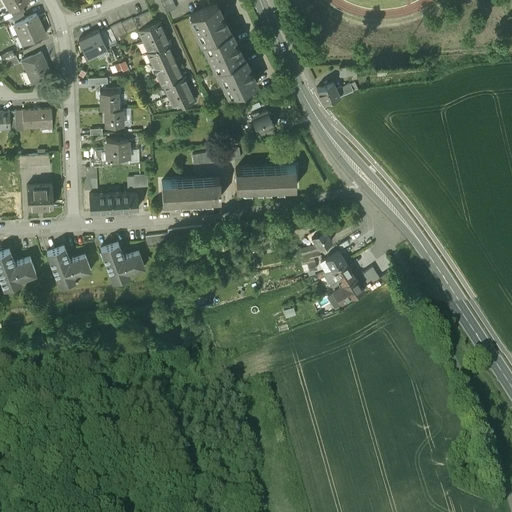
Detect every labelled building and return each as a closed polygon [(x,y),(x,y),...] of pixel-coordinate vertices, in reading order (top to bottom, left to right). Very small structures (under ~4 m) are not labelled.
[(26,0),(2,0),(10,12),(28,2),(26,0)] [(172,0),(159,0),(166,13),(177,9),(172,0)] [(231,96),(256,84),(243,57),(242,57),(229,31),(228,31),(215,4),(191,16),(195,24),(193,25),(196,31),(197,30),(201,38),(199,38),(202,44),(205,43),(208,50),(207,51),(212,61),(213,60),(219,74),(221,73),(224,82),(223,82),(226,88),(227,87),(231,96)] [(35,12),(13,23),(19,34),(23,32),(27,41),(45,33),(35,12)] [(149,12),(133,19),(138,29),(138,30),(139,30),(154,22),(149,12)] [(132,18),(121,23),(126,33),(127,34),(138,29),(133,19),(132,18)] [(154,22),(139,30),(143,40),(163,32),(161,26),(162,26),(159,20),(154,22)] [(121,22),(110,27),(111,28),(115,39),(126,33),(121,23),(121,22)] [(116,39),(115,39),(111,28),(100,33),(105,44),(116,39)] [(98,30),(78,39),(86,56),(106,47),(105,44),(100,33),(98,30)] [(163,32),(143,40),(148,51),(167,43),(168,43),(166,38),(167,38),(164,31),(163,32)] [(169,47),(167,43),(148,51),(147,52),(152,63),(173,53),(170,47),(169,47)] [(17,52),(20,59),(34,53),(31,46),(17,52)] [(40,51),(22,60),(32,82),(50,74),(40,51)] [(173,53),(152,63),(157,74),(178,64),(173,53)] [(15,54),(4,59),(7,67),(19,61),(15,54)] [(181,71),(178,64),(157,74),(162,85),(163,84),(182,76),(180,71),(181,71)] [(339,67),(340,76),(355,75),(355,66),(339,67)] [(185,75),(182,76),(163,84),(168,96),(189,87),(187,82),(188,81),(185,75)] [(317,88),(323,102),(339,96),(336,89),(333,81),(317,88)] [(336,89),(339,96),(353,90),(350,83),(336,89)] [(192,93),(189,87),(168,96),(173,107),(182,103),(183,106),(196,100),(192,92),(192,93)] [(105,108),(119,107),(118,89),(99,90),(100,108),(105,108)] [(123,125),(123,107),(119,107),(105,108),(105,126),(123,125)] [(51,108),(22,110),(23,128),(40,127),(40,129),(52,128),(51,108)] [(255,126),(258,132),(258,134),(271,128),(274,127),(266,109),(259,113),(258,111),(252,113),(253,115),(251,116),(253,122),(251,123),(253,127),(255,126)] [(252,139),(275,135),(271,128),(258,134),(258,132),(250,136),(252,139)] [(106,148),(97,149),(94,151),(94,161),(102,160),(107,160),(107,159),(128,158),(127,139),(106,140),(106,148)] [(51,164),(51,153),(23,153),(23,165),(51,164)] [(295,169),(235,172),(236,193),(296,190),(295,169)] [(85,180),(85,190),(91,190),(91,189),(97,189),(96,180),(85,180)] [(219,182),(161,184),(162,205),(220,203),(219,182)] [(26,186),(26,209),(52,208),(51,185),(26,186)] [(89,213),(138,211),(137,194),(89,196),(89,213)] [(0,200),(0,217),(15,217),(14,200),(0,200)] [(168,235),(168,239),(169,245),(203,242),(202,231),(168,235)] [(202,231),(203,242),(211,241),(210,231),(202,231)] [(325,232),(312,240),(317,248),(320,253),(321,253),(333,245),(325,232)] [(169,245),(168,239),(146,241),(147,252),(169,250),(169,245)] [(118,246),(101,252),(114,286),(130,280),(129,276),(144,270),(138,255),(123,260),(118,246)] [(320,253),(317,248),(299,253),(300,256),(303,255),(304,259),(322,254),(321,253),(320,253)] [(64,249),(47,255),(59,288),(76,282),(75,279),(90,273),(84,257),(69,263),(64,249)] [(9,251),(0,253),(0,278),(4,291),(21,285),(20,281),(35,276),(29,260),(14,265),(9,251)] [(339,255),(326,263),(326,264),(324,265),(327,270),(329,268),(333,274),(346,265),(339,255)] [(346,265),(333,274),(324,277),(332,289),(339,284),(343,289),(356,281),(346,265)] [(316,266),(309,268),(310,275),(318,273),(316,266)] [(356,281),(343,289),(334,295),(342,307),(348,304),(347,303),(364,293),(356,281)]
